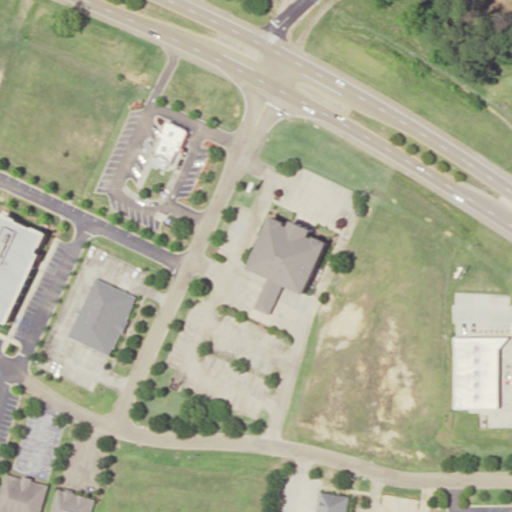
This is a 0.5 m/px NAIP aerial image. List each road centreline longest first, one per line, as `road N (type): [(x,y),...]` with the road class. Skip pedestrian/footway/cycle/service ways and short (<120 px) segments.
road 1 (residential): [(0,358),(57,400),(115,426),(267,443),(404,477),(438,477)]
road 2 (residential): [(286,56),(115,426)]
road 3 (primary): [(273,83),(511,225)]
road 4 (primary): [(511,189),(286,56)]
road 5 (primary): [(86,0),(273,83)]
road 6 (primary): [(286,56),(166,0)]
